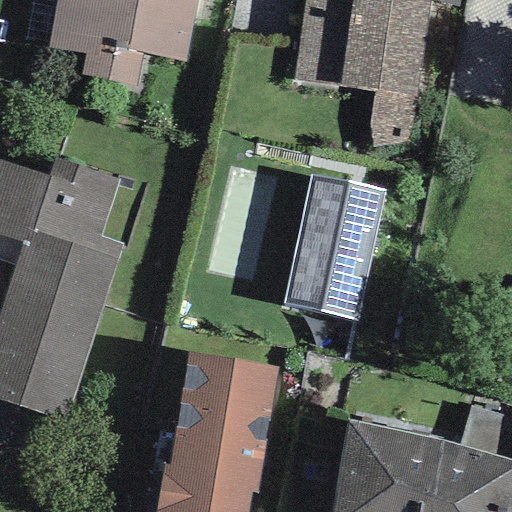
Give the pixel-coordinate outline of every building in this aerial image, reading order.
[(206,0),(56,0),(47,48),(84,55),(80,77),(135,87),(141,55),(185,63),(197,0),(206,2),(206,0)] [(302,0),(290,80),(414,99),(428,0),(302,0)] [(47,176),(0,161),(0,261),(15,266),(0,310),(0,401),(66,422),(123,245),(99,238),(117,180),(52,159),(47,176)] [(384,189),(309,174),(283,306),(358,321),(384,189)] [(256,492),(277,368),(187,353),(168,465),(164,464),(155,511),(247,511),(251,491),(256,492)] [(511,511),(511,461),(346,420),(333,511),(511,511)]
